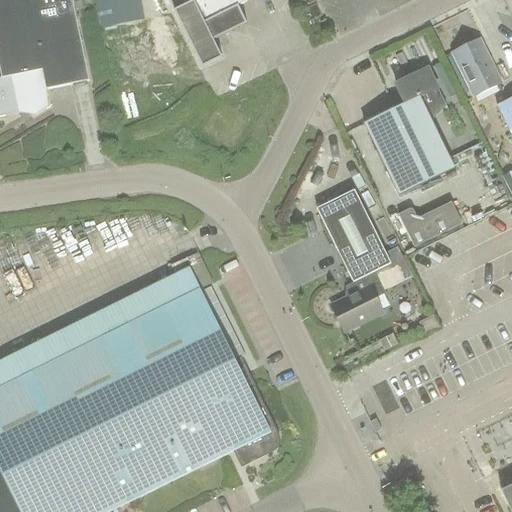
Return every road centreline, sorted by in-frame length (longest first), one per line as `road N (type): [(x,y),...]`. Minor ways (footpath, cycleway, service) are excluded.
road 1 (unclassified): [(235,216),(339,49),(440,0)]
road 2 (unclassified): [(359,472),(235,216)]
road 3 (unclassified): [(235,216),(179,183),(140,180),(0,200)]
